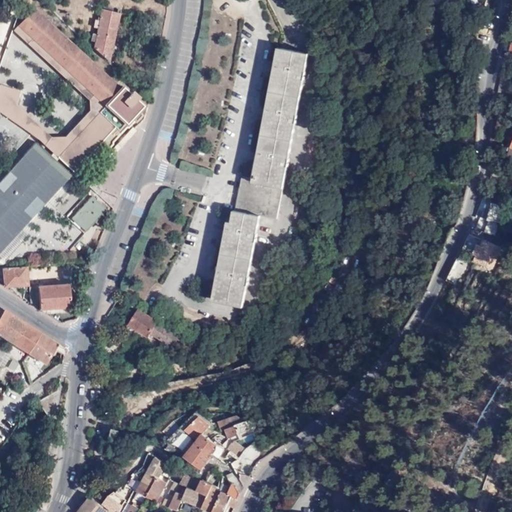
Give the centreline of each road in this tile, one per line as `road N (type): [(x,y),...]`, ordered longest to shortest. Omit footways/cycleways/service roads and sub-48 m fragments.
road 1 (tertiary): [(243,511),(269,465),(357,394),(432,293),(479,180),(507,0)]
road 2 (primary): [(179,0),(157,117),(82,342)]
road 3 (primary): [(78,368),(72,470),(55,511)]
